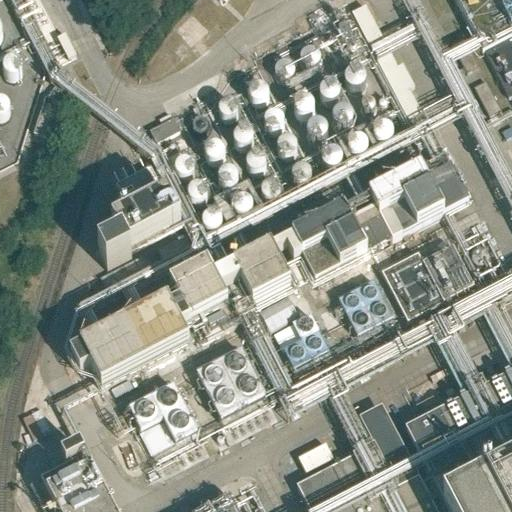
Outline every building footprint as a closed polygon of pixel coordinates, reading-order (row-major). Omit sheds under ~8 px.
[(511,107),(511,0),(451,0),(484,63),(487,61),(511,108),(511,107)] [(398,71),(367,10),(353,17),(412,132),(426,125),(410,93),(415,90),(404,68),(398,71)] [(467,77),(479,71),(465,43),(453,49),(467,77)] [(490,121),(502,114),(487,85),(475,91),(490,121)] [(37,97),(29,129),(38,131),(46,99),(37,97)] [(167,117),(153,122),(156,134),(171,129),(167,117)] [(316,287),(469,207),(446,163),(293,243),(316,287)] [(255,309),(291,290),(267,244),(249,253),(253,263),(235,272),(255,309)] [(151,270),(145,259),(101,282),(107,294),(151,270)] [(239,329),(215,283),(210,273),(191,283),(196,293),(178,302),(192,329),(199,325),(209,344),(239,329)] [(360,347),(396,328),(375,287),(339,306),(360,347)] [(190,347),(169,307),(140,322),(133,310),(110,322),(117,334),(82,352),(83,353),(71,359),(81,378),(93,372),(104,393),(190,347)] [(295,380),(332,360),(311,320),(274,339),(295,380)] [(221,424),(266,401),(243,356),(198,379),(221,424)] [(511,511),(511,378),(436,418),(406,434),(447,511),(511,511)] [(119,402),(140,454),(191,433),(170,381),(119,402)] [(375,450),(355,460),(382,511),(437,511),(420,479),(384,410),(361,422),(375,450)] [(307,478),(335,464),(326,448),(299,463),(307,478)] [(62,462),(67,471),(78,465),(85,461),(81,452),(62,462)] [(382,511),(355,460),(299,489),(310,511),(382,511)] [(84,477),(78,465),(67,471),(67,472),(43,484),(49,495),(57,511),(112,511),(92,472),(84,477)]
